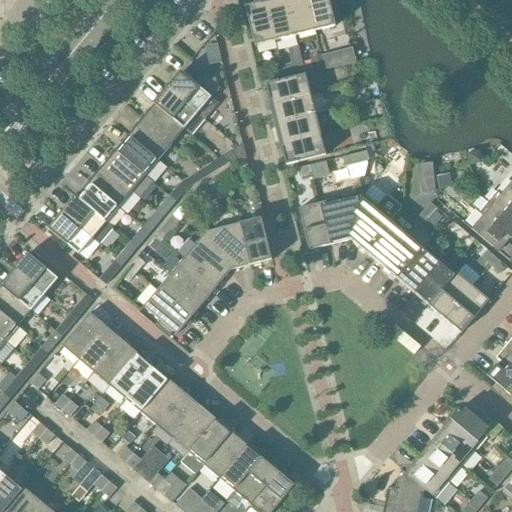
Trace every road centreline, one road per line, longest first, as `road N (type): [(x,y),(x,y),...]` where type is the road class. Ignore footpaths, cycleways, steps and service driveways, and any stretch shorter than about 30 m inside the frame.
road 1 (residential): [(448,370),(342,278),(247,300),(193,369),(342,490)]
road 2 (residential): [(21,214),(195,4)]
road 3 (tertiary): [(0,137),(115,0)]
road 4 (residential): [(162,511),(32,394)]
road 5 (residential): [(342,490),(448,370)]
